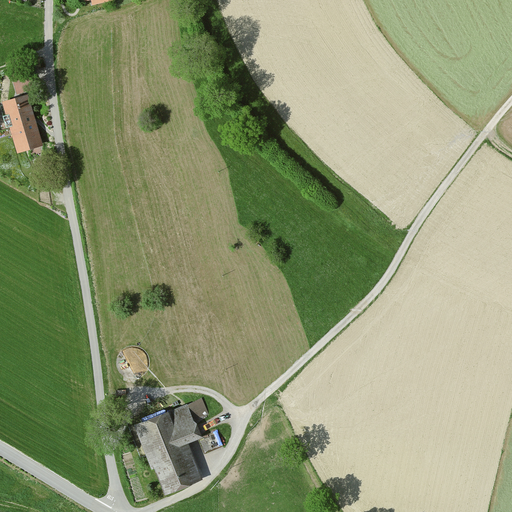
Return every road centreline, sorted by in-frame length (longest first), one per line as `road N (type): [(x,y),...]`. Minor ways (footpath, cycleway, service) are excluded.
road 1 (residential): [(48,0),(58,136),(116,493),(109,511)]
road 2 (track): [(511,101),(372,295),(240,418)]
road 3 (unclassified): [(105,511),(0,447)]
